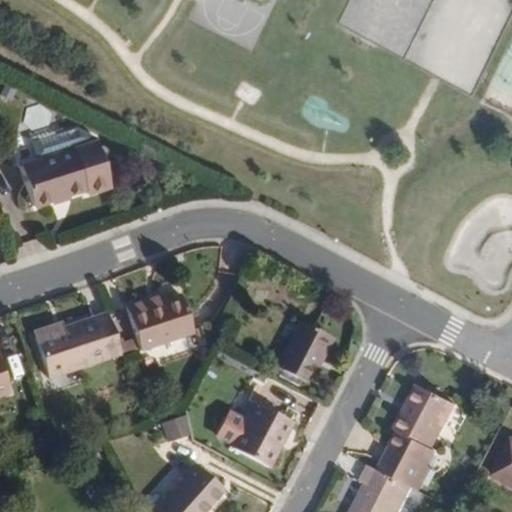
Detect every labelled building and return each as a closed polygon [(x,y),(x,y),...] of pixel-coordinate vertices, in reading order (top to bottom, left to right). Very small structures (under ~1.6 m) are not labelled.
[(80,170),(92,209),(93,212),(119,203),(103,155),(78,163),(80,170)] [(92,209),(80,170),(28,186),(40,225),(92,209)] [(201,347),(187,309),(149,322),(147,316),(131,321),(147,366),(201,347)] [(305,389),(331,344),(302,327),(276,372),(305,389)] [(49,390),(126,366),(111,328),(71,341),(68,334),(36,344),(49,390)] [(0,372),(0,408),(11,406),(0,372)] [(411,393),(393,426),(397,428),(416,395),(411,393)] [(415,476),(449,414),(416,395),(397,428),(393,426),(386,440),(390,442),(381,458),(415,476)] [(270,478),(288,444),(249,425),(232,459),(270,478)] [(195,449),(194,427),(169,435),(175,455),(195,449)] [(511,498),(511,451),(506,448),(487,487),(511,498)] [(415,476),(381,458),(369,479),(403,498),(415,476)] [(214,511),(222,503),(195,478),(164,511),(214,511)] [(402,511),(408,501),(403,498),(367,479),(359,495),(362,497),(353,511),(402,511)] [(23,494),(18,480),(3,484),(8,498),(23,494)] [(453,499),(442,502),(444,511),(455,509),(453,499)]
